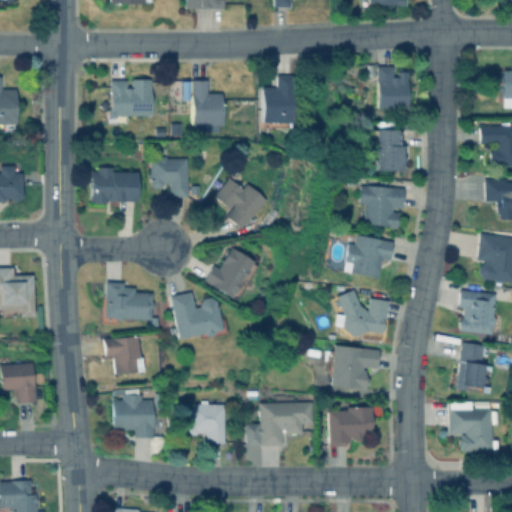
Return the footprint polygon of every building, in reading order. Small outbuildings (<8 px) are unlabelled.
[(180,0),(181,7),(220,8),(219,0),(180,0)] [(511,104),(499,104),(500,67),(507,67),(507,63),(511,63),(511,104)] [(390,76),(393,76),(393,70),(404,70),(405,108),(403,108),(403,113),(397,113),(397,107),(373,107),(373,65),(390,65),(390,76)] [(288,73),(288,119),(267,119),(267,128),(258,127),(258,119),(257,119),(258,85),(259,85),(259,84),(267,84),(267,85),(272,85),(272,72),(288,73)] [(146,77),(146,78),(148,78),(148,113),(122,113),(122,114),(124,114),(124,121),(101,121),(101,106),(106,102),(106,78),(123,78),(123,85),(127,85),(127,78),(129,78),(129,76),(146,77)] [(218,91),(218,122),(216,122),(216,130),(193,129),(193,122),(187,122),(187,78),(203,78),(203,90),(218,91)] [(0,87),(12,87),(12,121),(11,121),(11,125),(10,127),(9,129),(0,129),(0,87)] [(511,123),(511,163),(491,163),(491,162),(487,162),(486,149),(490,149),(490,145),(492,145),(492,140),(476,141),(476,123),(511,123)] [(394,127),(394,128),(396,128),(396,143),(399,143),(399,153),(402,153),(402,159),(399,159),(398,168),(363,166),(363,153),(368,153),(368,148),(371,148),(372,142),(372,137),(366,136),(366,127),(372,127),(373,125),(394,127)] [(161,154),(163,156),(183,156),(183,195),(166,195),(166,181),(159,181),(159,183),(156,186),(150,186),(146,183),(146,156),(155,156),(156,154),(161,154)] [(0,163),(10,163),(10,170),(17,170),(18,196),(15,196),(13,198),(7,198),(5,196),(0,196),(0,163)] [(109,165),(108,169),(133,170),(132,199),(103,198),(103,200),(99,199),(97,201),(92,201),(90,199),(85,198),(87,169),(93,169),(93,164),(109,165)] [(226,175),(239,186),(244,181),(262,197),(237,226),(222,214),(231,204),(230,203),(226,207),(210,193),(226,175)] [(391,177),(390,184),(378,182),(379,175),(391,177)] [(511,180),(511,211),(510,211),(510,217),(495,217),(495,211),(492,211),(492,198),(481,198),(481,177),(502,177),(502,180),(511,180)] [(363,182),(401,186),(399,205),(388,204),(388,210),(394,211),(393,225),(359,221),(360,202),(354,201),(356,183),(363,184),(363,182)] [(511,261),(511,278),(509,278),(509,281),(478,276),(474,269),(475,264),(481,260),(481,258),(472,257),(477,230),(511,235),(511,254),(511,261)] [(352,232),(389,239),(386,256),(378,254),(374,276),(327,267),(328,265),(322,264),(328,236),(351,240),(352,232)] [(254,264),(232,298),(227,294),(226,295),(200,278),(209,263),(215,266),(218,261),(228,245),(250,259),(249,261),(254,264)] [(0,265),(8,265),(8,272),(28,272),(28,314),(14,314),(14,312),(1,312),(1,315),(0,315),(0,265)] [(147,291),(147,300),(148,301),(148,305),(146,306),(145,317),(118,316),(115,318),(111,317),(111,321),(96,320),(98,296),(99,296),(100,279),(118,280),(118,285),(130,285),(130,290),(147,291)] [(349,287),(356,304),(357,303),(363,308),(365,296),(385,299),(383,316),(380,316),(380,320),(381,322),(380,328),(378,328),(378,333),(363,331),(348,338),(330,323),(329,323),(331,311),(332,311),(333,309),(328,296),(349,287)] [(490,313),(492,316),(492,321),(489,324),(488,332),(456,328),(456,327),(454,325),(455,319),(457,318),(457,315),(459,315),(460,305),(454,304),(456,287),(493,291),(490,313)] [(187,290),(190,306),(196,304),(196,302),(200,296),(207,295),(212,299),(216,319),(221,318),(223,331),(197,335),(196,331),(173,336),(172,330),(167,331),(166,326),(171,325),(165,294),(187,290)] [(134,334),(136,355),(138,355),(139,369),(110,372),(108,353),(100,353),(99,336),(134,334)] [(488,365),(484,390),(461,387),(461,388),(451,386),(458,340),(480,343),(477,362),(481,362),(480,363),(488,365)] [(375,348),(373,366),(359,365),(358,368),(361,368),(361,372),(363,372),(362,376),(363,376),(362,384),(361,384),(361,387),(326,383),(326,375),(324,375),(325,359),(324,359),(321,358),(323,348),(329,349),(330,343),(375,348)] [(317,348),(316,355),(304,353),(305,346),(317,348)] [(0,361),(29,359),(32,399),(11,400),(10,387),(0,387),(0,361)] [(41,380),(33,381),(31,371),(40,370),(41,380)] [(136,387),(136,392),(138,392),(138,397),(149,397),(149,413),(152,413),(153,425),(150,425),(150,435),(130,435),(130,427),(109,427),(109,398),(119,398),(119,392),(121,392),(121,387),(136,387)] [(291,395),(291,400),(304,400),(304,401),(309,401),(309,426),(299,426),(299,431),(282,431),(282,430),(278,430),(278,443),(241,444),(241,421),(256,421),(255,400),(273,400),(273,392),(282,392),(282,395),(291,395)] [(219,396),(219,402),(221,402),(220,441),(203,440),(203,430),(194,430),(192,432),(188,432),(185,430),(186,401),(197,402),(197,398),(204,398),(204,399),(208,396),(219,396)] [(360,430),(361,437),(358,438),(356,439),(351,439),(349,437),(347,437),(347,435),(345,435),(345,444),(325,445),(323,409),(343,408),(343,405),(377,404),(377,412),(368,413),(369,430),(360,430)] [(494,409),(494,421),(488,421),(488,436),(495,436),(495,444),(488,444),(488,449),(457,449),(457,446),(455,444),(455,437),(457,435),(457,433),(461,432),(461,430),(445,430),(445,405),(488,405),(488,409),(494,409)] [(26,477),(26,491),(31,491),(32,509),(38,509),(38,511),(7,511),(7,505),(0,505),(0,479),(5,479),(5,478),(26,477)]
